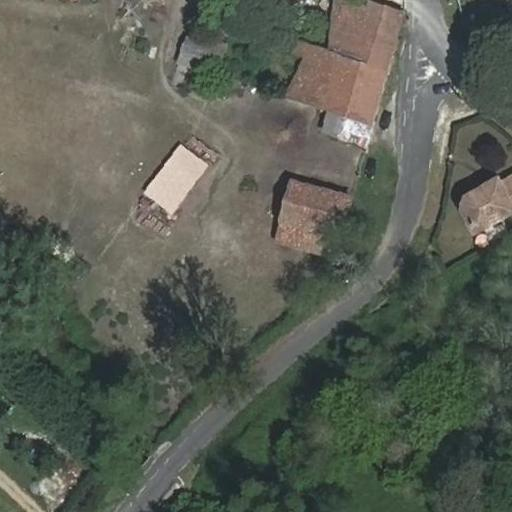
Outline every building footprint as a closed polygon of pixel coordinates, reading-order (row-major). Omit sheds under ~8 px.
[(307,58),(287,98),(325,111),(328,112),(346,118),(340,138),(366,147),(405,12),(386,7),(363,0),(358,0),(356,13),(335,7),(333,29),(332,52),(300,40),(295,53),(307,58)] [(356,13),(358,0),(336,0),(335,7),(356,13)] [(180,64),(215,78),(224,53),(189,39),(180,64)] [(328,112),(322,132),(340,138),(346,118),(328,112)] [(150,193),(175,212),(208,168),(183,149),(150,193)] [(464,209),(476,231),(500,217),(511,209),(511,174),(499,182),(487,189),(485,186),(466,196),(464,209)] [(497,179),(485,186),(487,189),(499,182),(497,179)] [(295,183),(284,222),(342,238),(353,199),(295,183)] [(278,242),(337,258),(342,238),(284,222),(278,242)]
